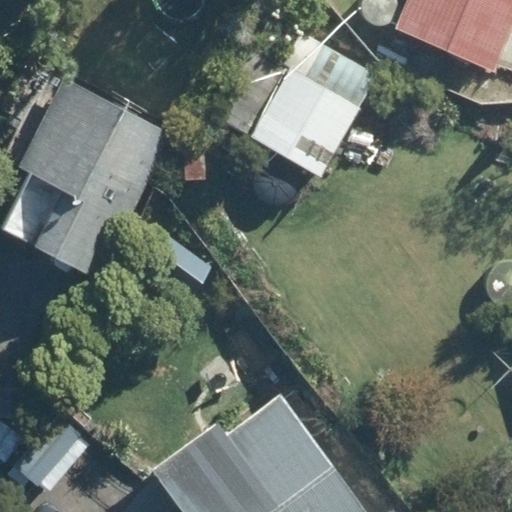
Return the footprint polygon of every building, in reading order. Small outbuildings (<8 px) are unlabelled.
[(511,0),(400,0),(388,28),(486,72),(511,15),(511,0)] [(212,118),(313,177),(333,142),(353,153),(372,122),(353,111),(371,78),(299,36),(281,69),(250,50),(212,118)] [(16,169),(24,173),(0,216),(0,234),(90,281),(167,136),(63,81),(16,169)] [(413,254),(405,272),(425,281),(433,263),(413,254)] [(146,472),(175,511),(357,511),(276,397),(220,437),(211,424),(146,472)] [(39,427),(14,457),(40,479),(65,446),(39,427)]
